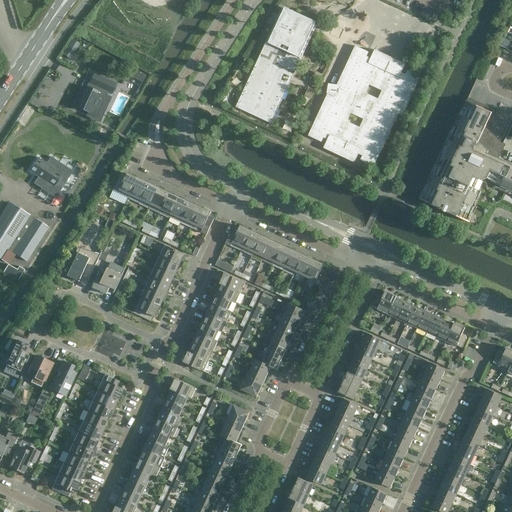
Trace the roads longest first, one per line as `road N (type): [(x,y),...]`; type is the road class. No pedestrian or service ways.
road 1 (tertiary): [(237,185),(203,167),(185,122),(190,100),(256,0)]
road 2 (residential): [(402,511),(504,310)]
road 3 (residential): [(91,354),(42,330),(64,294),(111,311)]
road 4 (residential): [(170,336),(230,204)]
road 5 (residential): [(92,511),(149,382)]
road 6 (residential): [(318,394),(379,270)]
road 7 (tertiary): [(504,310),(379,253)]
road 8 (residential): [(341,254),(287,379)]
road 9 (tertiary): [(347,238),(237,185)]
road 10 (residential): [(230,204),(341,254)]
